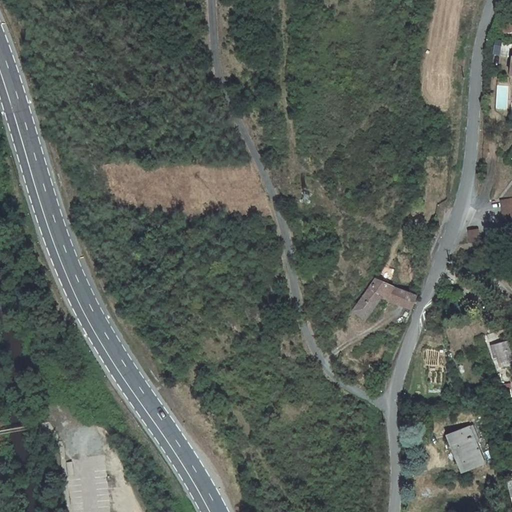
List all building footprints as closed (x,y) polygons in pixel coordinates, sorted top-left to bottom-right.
[(511,38),(497,29),(494,47),(511,50),(511,42),(511,38)] [(511,198),(501,201),(505,222),(511,220),(511,198)] [(471,242),(479,241),(478,230),(469,231),(471,242)] [(412,310),(417,296),(376,280),(353,312),(366,320),(381,298),(412,310)] [(511,346),(510,341),(495,345),(499,357),(500,363),(501,363),(503,368),(511,365),(511,346)] [(511,382),(503,384),(505,391),(511,389),(511,382)] [(474,425),(470,427),(477,443),(481,442),(474,425)] [(470,427),(447,436),(453,452),(456,450),(465,472),(486,464),(477,443),(470,427)] [(453,452),(452,452),(462,473),(465,472),(456,450),(453,452)] [(129,511),(131,502),(114,500),(112,511),(129,511)]
